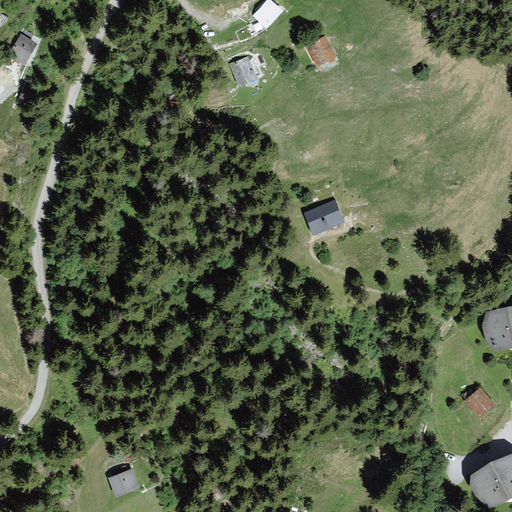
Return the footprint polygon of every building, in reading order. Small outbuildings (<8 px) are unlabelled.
[(288,13),(274,0),(258,18),(273,31),(288,13)] [(50,46),(30,37),(24,49),(44,58),(50,46)] [(331,37),(313,48),(327,70),(345,59),(331,37)] [(264,81),(254,58),(238,66),(249,88),(264,81)] [(351,223),(341,202),(312,215),(321,236),(351,223)] [(511,308),(496,311),(491,324),(495,336),(505,349),(511,347),(511,308)] [(470,402),(485,419),(502,405),(487,388),(470,402)] [(511,457),(480,474),(478,484),(484,496),(499,509),(511,501),(511,457)] [(144,471),(119,481),(127,500),(152,490),(144,471)]
